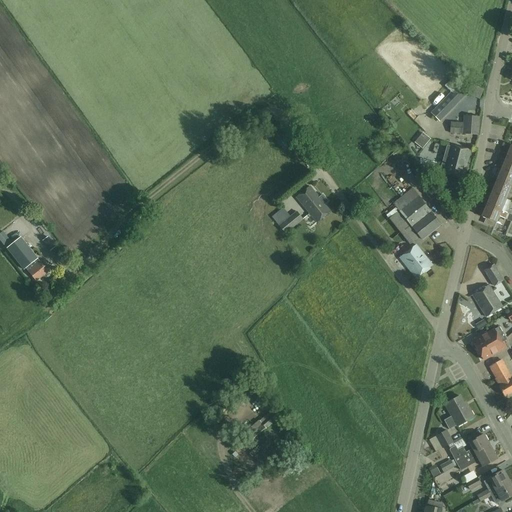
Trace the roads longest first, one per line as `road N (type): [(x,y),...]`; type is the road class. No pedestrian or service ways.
road 1 (track): [(313,158),(279,114),(249,116),(126,215),(52,302)]
road 2 (unclassified): [(442,325),(430,320),(313,158)]
road 3 (unclassified): [(400,511),(438,342)]
road 4 (unclassified): [(511,447),(464,362),(438,342)]
